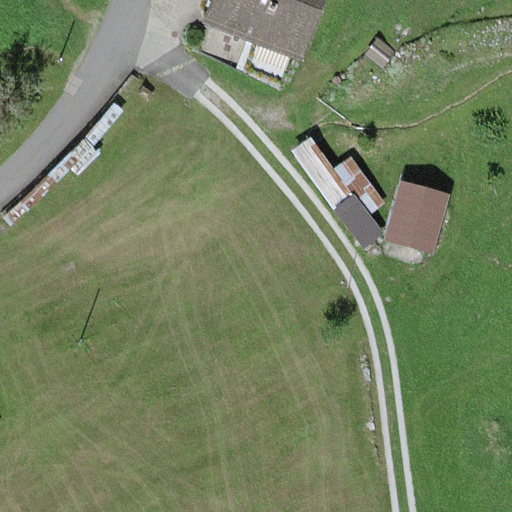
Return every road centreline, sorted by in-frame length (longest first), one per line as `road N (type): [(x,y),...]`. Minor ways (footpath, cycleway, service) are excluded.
road 1 (track): [(126,32),(252,131),(343,247),(384,343),(402,511)]
road 2 (track): [(0,194),(126,32),(129,0)]
